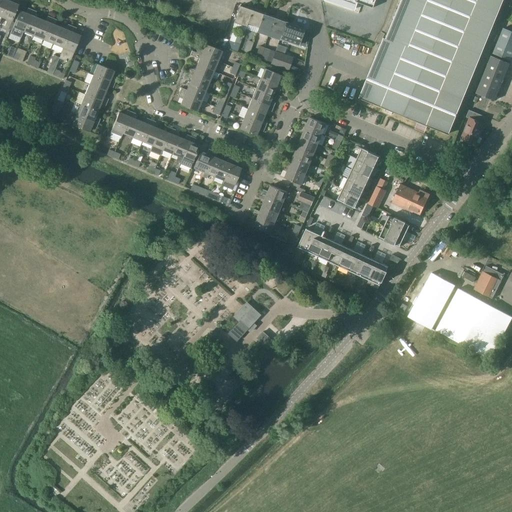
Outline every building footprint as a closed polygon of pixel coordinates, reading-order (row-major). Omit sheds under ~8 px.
[(0,0),(0,15),(2,17),(8,0),(0,0)] [(13,21),(19,5),(13,2),(14,0),(8,0),(2,17),(12,21),(13,21)] [(449,134),(503,0),(402,0),(386,39),(384,38),(360,98),(449,134)] [(240,6),(234,22),(246,26),(247,23),(252,10),(240,6)] [(12,30),(10,33),(11,34),(20,37),(23,31),(32,10),(28,8),(26,13),(21,11),(20,10),(15,22),(12,30)] [(32,10),(23,31),(32,35),(33,35),(40,19),(34,17),(36,12),(32,10)] [(252,10),(247,23),(258,27),(262,14),(252,10)] [(258,27),(256,32),(267,36),(268,36),(270,31),(274,18),(262,14),(258,27)] [(40,19),(33,35),(42,39),(52,18),(47,16),(45,21),(40,19)] [(52,18),(42,39),(53,44),(60,27),(54,25),(56,20),(52,18)] [(270,31),(268,36),(279,40),(279,39),(285,22),(274,18),(270,31)] [(285,22),(279,39),(297,45),(299,41),(303,29),(297,27),(297,26),(285,22)] [(60,27),(53,44),(63,48),(72,27),(72,26),(68,24),(68,25),(66,30),(65,29),(60,27)] [(63,48),(59,58),(65,61),(66,61),(67,59),(67,58),(70,60),(73,54),(73,52),(80,36),(74,33),(76,28),(77,28),(72,26),(72,27),(63,48)] [(511,60),(511,58),(511,31),(504,28),(494,53),(511,60)] [(224,38),(221,45),(225,47),(237,51),(243,37),(237,35),(235,42),(228,40),(224,38)] [(248,40),(244,53),(249,55),(253,42),(248,40)] [(221,51),(205,44),(202,50),(198,48),(196,52),(217,61),(221,51)] [(7,55),(12,57),(14,52),(16,48),(10,45),(6,55),(7,55)] [(275,52),(264,49),(261,58),(271,62),(275,52)] [(275,51),(275,52),(271,62),(270,65),(288,71),(293,57),(275,51)] [(213,71),(217,61),(196,52),(194,57),(199,59),(196,64),(213,71)] [(32,66),(36,57),(31,55),(27,64),(32,66)] [(495,101),(510,63),(492,56),(477,93),(495,101)] [(54,69),(56,66),(50,64),(47,72),(52,74),(54,69)] [(114,83),(116,79),(111,77),(114,71),(97,64),(93,74),(114,83)] [(213,71),(196,64),(194,70),(189,68),(187,72),(209,81),(213,71)] [(264,68),(260,78),(281,87),(283,84),(283,83),(278,81),(281,75),(264,68)] [(205,91),(209,81),(187,72),(186,77),(191,79),(188,85),(205,91)] [(113,88),(114,83),(93,74),(89,84),(105,91),(108,86),(113,88)] [(260,79),(256,89),(272,96),(274,90),(275,89),(280,91),(281,88),(281,87),(260,78),(260,79)] [(106,103),(108,99),(103,97),(105,91),(89,84),(84,94),(106,103)] [(205,91),(188,85),(186,90),(181,88),(179,92),(201,101),(205,91)] [(256,89),(252,98),(273,107),(275,103),(270,101),(272,96),(256,89)] [(196,111),(201,101),(179,92),(177,97),(182,99),(180,105),(196,111)] [(104,108),(106,103),(84,94),(80,104),(97,111),(99,106),(104,108)] [(251,99),(248,108),(264,115),(266,110),(271,112),(273,108),(273,107),(252,98),(251,99)] [(98,124),(100,119),(95,117),(97,111),(80,104),(76,115),(98,124)] [(247,109),(243,118),(265,127),(267,123),(262,121),(264,115),(248,108),(247,109)] [(112,129),(110,134),(119,138),(120,138),(120,139),(122,133),(131,112),(126,110),(124,115),(119,113),(112,129)] [(476,144),(484,124),(481,122),(483,116),(469,110),(466,117),(470,119),(462,138),(476,144)] [(131,112),(122,133),(123,133),(132,137),(139,121),(133,118),(135,114),(131,112)] [(96,128),(98,124),(76,115),(72,124),(89,131),(91,126),(96,128)] [(326,124),(310,117),(307,123),(302,121),(301,126),(322,134),(326,124)] [(139,121),(132,137),(142,141),(151,120),(146,118),(144,123),(139,121)] [(239,129),(256,136),(256,135),(258,130),(258,129),(263,131),(263,132),(265,127),(243,118),(243,119),(239,129)] [(151,120),(142,141),(152,146),(159,129),(153,127),(155,122),(151,120)] [(152,146),(150,151),(159,155),(160,155),(162,150),(171,128),(167,126),(167,127),(165,131),(164,131),(159,129),(152,146)] [(318,145),(322,134),(301,126),(299,130),(304,132),(301,138),(318,145)] [(171,128),(162,150),(172,154),(179,137),(173,135),(175,130),(171,128)] [(179,137),(172,154),(177,156),(175,162),(179,164),(190,137),(186,135),(184,140),(179,137)] [(190,137),(179,164),(190,168),(192,162),(199,146),(193,143),(195,139),(190,137)] [(318,145),(301,138),(299,144),(294,141),(292,146),(314,155),(318,145)] [(338,150),(341,142),(336,140),(334,145),(333,147),(338,150)] [(309,165),(314,155),(292,146),(290,150),(295,152),(293,158),(309,165)] [(357,158),(375,166),(380,156),(362,147),(357,158)] [(204,172),(213,151),(208,149),(206,154),(200,152),(193,168),(204,172)] [(327,159),(332,161),(333,159),(336,152),(331,149),(327,159)] [(214,177),(221,160),(215,158),(217,153),(213,151),(204,172),(214,177)] [(224,181),(232,159),(228,158),(226,162),(221,160),(214,177),(224,181)] [(309,165),(293,158),(291,163),(286,161),(284,165),(305,174),(309,165)] [(371,177),(375,166),(357,158),(352,168),(371,177)] [(234,185),(241,169),(235,166),(237,161),(232,159),(224,181),(234,185)] [(327,159),(324,165),(328,166),(330,167),(332,161),(327,159)] [(301,185),(305,174),(284,165),(282,170),(287,172),(285,178),(301,185)] [(347,178),(366,187),(371,177),(352,168),(352,169),(347,166),(342,175),(347,178)] [(174,177),(176,174),(170,171),(169,175),(167,180),(172,182),(174,177)] [(323,181),(326,175),(320,173),(318,179),(323,181)] [(361,197),(366,187),(347,178),(342,189),(361,197)] [(320,187),(323,181),(318,179),(315,184),(320,187)] [(422,194),(401,184),(392,203),(413,212),(413,211),(421,214),(430,194),(423,191),(422,194)] [(287,192),(271,185),(268,192),(263,190),(261,194),(283,203),(287,192)] [(369,203),(379,208),(387,191),(377,186),(369,203)] [(342,189),(337,201),(355,210),(361,197),(342,189)] [(303,210),(308,213),(311,205),(312,205),(315,197),(302,192),(299,200),(302,201),(302,202),(299,209),(303,210)] [(278,213),(283,203),(261,194),(260,198),(265,200),(262,206),(278,213)] [(278,213),(262,206),(260,212),(255,210),(253,214),(274,223),(278,213)] [(270,233),(274,223),(253,214),(251,218),(256,220),(254,226),(270,233)] [(367,218),(362,215),(357,226),(362,229),(367,218)] [(390,215),(385,226),(405,235),(410,225),(406,223),(406,222),(395,217),(395,218),(390,215)] [(385,226),(380,236),(385,239),(384,240),(395,245),(396,244),(400,246),(405,235),(385,226)] [(307,228),(298,246),(308,251),(317,233),(307,229),(307,228)] [(317,233),(308,251),(319,256),(327,238),(317,233)] [(327,238),(319,256),(329,261),(337,243),(327,238)] [(337,243),(329,261),(339,266),(348,247),(337,243)] [(293,247),(287,245),(284,252),(290,254),(293,247)] [(348,247),(339,266),(349,270),(358,252),(348,247)] [(358,252),(349,270),(360,275),(368,257),(358,252)] [(368,257),(360,275),(370,280),(378,262),(368,257)] [(370,280),(368,283),(378,288),(381,282),(382,282),(388,271),(386,271),(388,267),(389,266),(388,266),(378,262),(370,280)] [(475,289),(492,297),(501,280),(504,274),(496,270),(496,269),(492,267),(491,268),(487,265),(483,272),(475,289)] [(437,330),(459,288),(432,274),(423,292),(411,313),(410,316),(437,330)] [(511,316),(459,289),(437,330),(489,358),(491,359),(511,318),(511,316)] [(252,323),(253,322),(260,315),(253,309),(247,303),(235,316),(240,322),(229,333),(237,340),(247,328),(251,331),(256,326),(252,323)] [(268,347),(270,345),(273,342),(263,332),(258,338),(260,340),(262,342),(268,347)]
